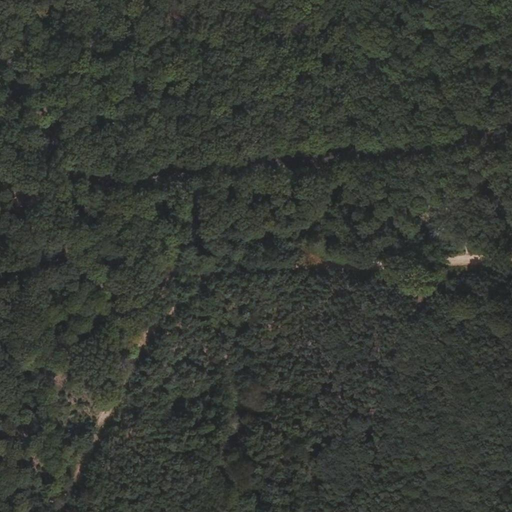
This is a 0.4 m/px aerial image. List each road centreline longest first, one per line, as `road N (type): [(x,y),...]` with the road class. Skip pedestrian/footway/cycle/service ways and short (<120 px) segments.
road 1 (unclassified): [(0,85),(45,136),(124,189),(511,130)]
road 2 (track): [(163,319),(197,288),(238,268),(511,260)]
road 3 (track): [(63,511),(163,319)]
